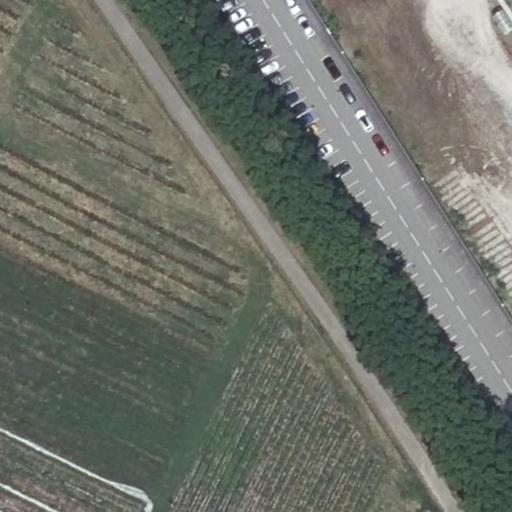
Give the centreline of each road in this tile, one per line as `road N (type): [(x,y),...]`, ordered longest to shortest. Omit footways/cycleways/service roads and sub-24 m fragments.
road 1 (unclassified): [(103,0),(444,511)]
road 2 (unclassified): [(511,400),(248,0)]
